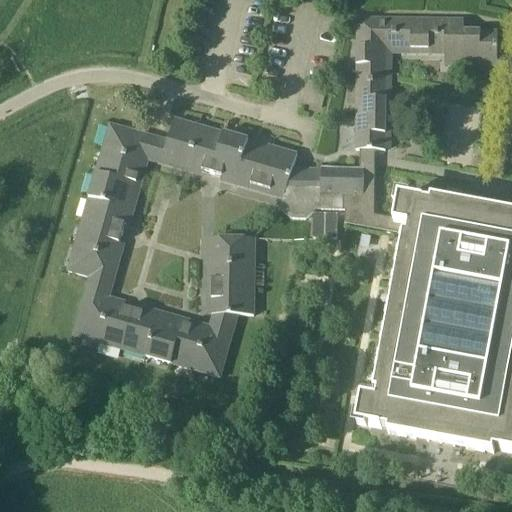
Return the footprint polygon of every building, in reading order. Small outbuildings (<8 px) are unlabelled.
[(387,50),(387,21),(357,20),(357,56),(387,56),(387,50)] [(423,51),(424,21),(387,21),(387,50),(423,51)] [(460,51),(461,22),(424,21),(423,51),(460,51)] [(461,22),(460,51),(462,51),(462,63),(497,63),(498,34),(464,33),(464,22),(461,22)] [(386,88),(387,56),(357,56),(357,88),(386,88)] [(308,82),(306,105),(322,106),(324,83),(308,82)] [(386,120),(386,88),(357,88),(356,120),(386,120)] [(385,152),(386,120),(356,120),(356,152),(385,152)] [(188,169),(200,129),(175,121),(168,143),(162,141),(162,142),(168,144),(163,162),(188,169)] [(103,151),(143,163),(150,139),(153,140),(153,139),(110,126),(103,151)] [(212,176),(223,135),(200,129),(188,169),(212,176)] [(238,182),(249,143),(223,135),(212,176),(238,182)] [(238,182),(262,189),(272,149),(249,143),(238,182)] [(262,189),(285,196),(297,156),(272,149),(262,189)] [(136,187),(143,163),(103,151),(96,175),(136,187)] [(322,197),(322,172),(303,172),(297,156),(285,196),(281,211),(291,221),(306,221),(317,212),(345,212),(345,196),(322,197)] [(345,212),(345,225),(404,237),(375,393),(378,393),(377,401),(362,398),(357,426),(382,430),(389,431),(388,435),(494,455),(495,450),(502,452),(502,453),(511,454),(511,215),(432,200),(432,204),(399,198),(394,225),(371,220),(372,203),(372,182),(364,182),(364,170),(362,170),(362,171),(322,170),(322,172),(322,197),(345,196),(345,212)] [(130,211),(136,187),(96,175),(89,200),(130,211)] [(123,235),(130,211),(89,200),(82,224),(123,235)] [(116,260),(123,235),(82,224),(75,248),(116,260)] [(213,266),(255,267),(255,241),(213,240),(213,266)] [(109,285),(116,260),(75,248),(68,273),(90,279),(88,286),(89,286),(91,280),(109,285)] [(254,292),(255,267),(213,266),(212,291),(254,292)] [(254,318),(254,292),(212,291),(212,317),(237,317),(235,324),(236,324),(238,317),(254,318)] [(98,345),(109,308),(85,301),(87,295),(86,294),(73,338),(98,345)] [(122,352),(133,315),(109,308),(98,345),(122,352)] [(147,359),(157,322),(133,315),(122,352),(147,359)] [(171,366),(181,329),(157,322),(147,359),(171,366)] [(195,372),(206,336),(181,329),(171,366),(195,372)] [(206,336),(195,372),(220,380),(233,333),(232,332),(229,342),(206,336)]
